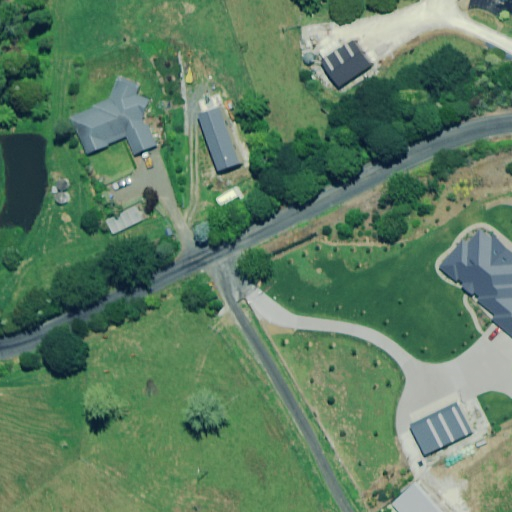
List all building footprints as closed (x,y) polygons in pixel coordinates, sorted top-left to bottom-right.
[(371,65),(356,42),(323,63),(338,87),(371,65)] [(141,86),(123,78),(109,101),(96,107),(97,109),(75,118),(90,154),(110,146),(109,144),(129,136),(136,155),(158,146),(149,123),(143,121),(151,101),(137,95),(141,86)] [(242,164),(223,108),(201,115),(220,172),(242,164)] [(490,320),(511,338),(511,250),(493,235),(492,237),(481,228),(468,243),(463,239),(441,266),(456,279),(458,276),(467,283),(464,288),(473,295),(475,293),(479,296),(475,300),(493,315),(490,320)] [(461,400),(412,423),(427,454),(475,431),(461,400)] [(442,511),(418,484),(393,505),(399,511),(442,511)]
